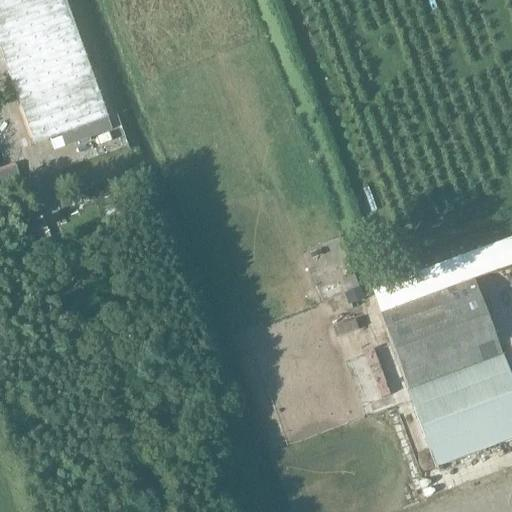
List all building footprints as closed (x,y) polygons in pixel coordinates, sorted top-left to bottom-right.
[(107,117),(65,0),(0,0),(0,52),(34,144),(107,117)] [(511,249),(509,242),(498,246),(506,269),(511,266),(511,249)] [(479,253),(457,262),(461,273),(483,265),(479,253)] [(475,282),(381,316),(409,391),(503,356),(475,282)] [(511,380),(503,356),(409,391),(437,469),(511,441),(511,380)]
